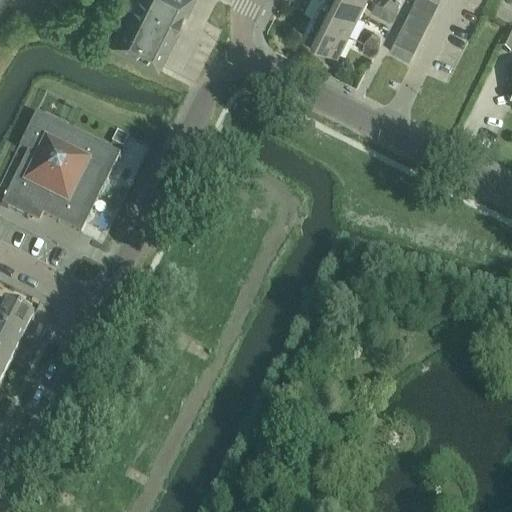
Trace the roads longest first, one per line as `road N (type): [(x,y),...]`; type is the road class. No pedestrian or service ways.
road 1 (track): [(230,511),(340,290),(368,278),(389,280),(511,318)]
road 2 (residential): [(96,305),(211,89),(239,57)]
road 3 (residential): [(0,511),(96,305)]
road 4 (residential): [(386,132),(239,57)]
road 5 (residential): [(386,132),(452,0)]
road 6 (residential): [(511,194),(386,132)]
